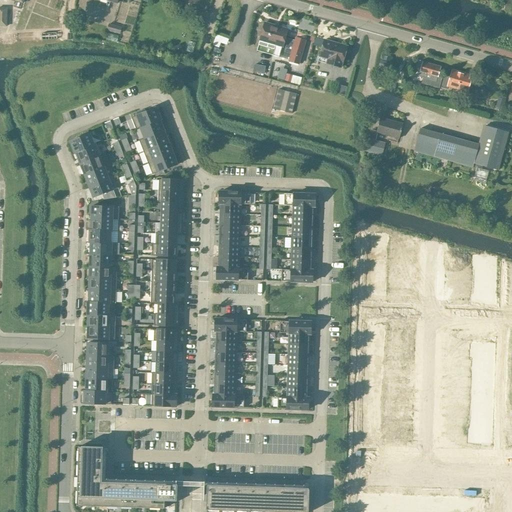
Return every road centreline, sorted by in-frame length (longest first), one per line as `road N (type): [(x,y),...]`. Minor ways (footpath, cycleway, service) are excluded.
road 1 (residential): [(316,511),(327,192),(316,184),(206,181)]
road 2 (residential): [(206,181),(193,168),(168,102),(154,94),(62,130),(56,142),(74,188),(68,345)]
road 3 (residential): [(196,511),(206,181)]
road 4 (unclassified): [(511,68),(276,0)]
road 5 (residential): [(68,345),(64,511)]
road 6 (residential): [(429,314),(424,467)]
